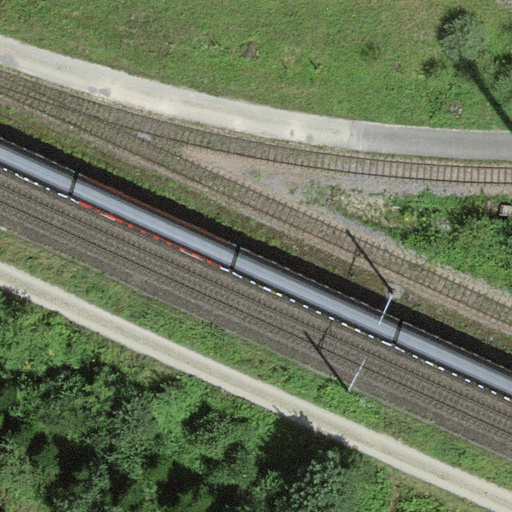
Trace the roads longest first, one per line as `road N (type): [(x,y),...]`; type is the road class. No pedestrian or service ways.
road 1 (track): [(0,280),(511,508)]
road 2 (track): [(0,50),(151,107),(511,145)]
